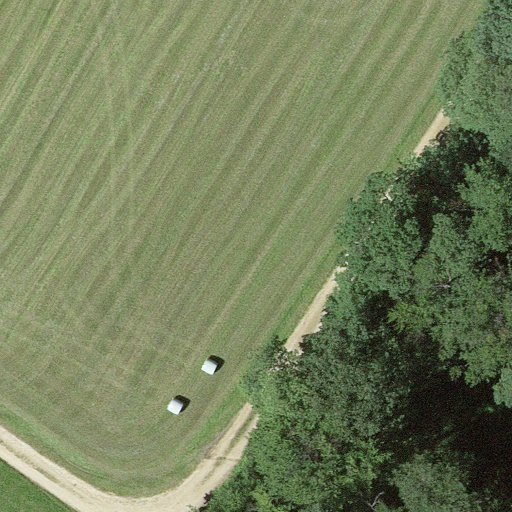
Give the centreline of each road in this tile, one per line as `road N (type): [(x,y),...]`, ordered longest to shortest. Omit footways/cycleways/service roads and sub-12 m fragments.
road 1 (track): [(184,511),(511,15)]
road 2 (track): [(0,439),(102,511)]
